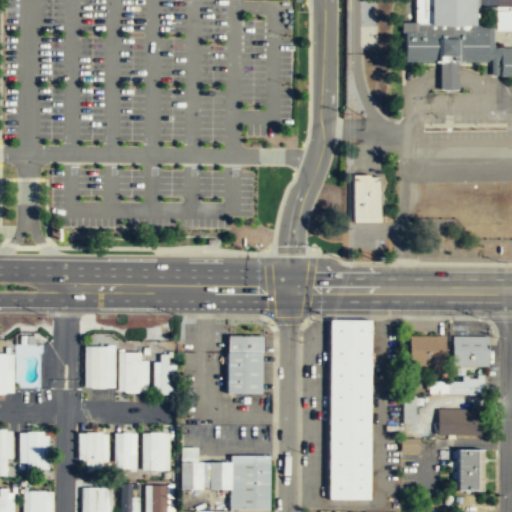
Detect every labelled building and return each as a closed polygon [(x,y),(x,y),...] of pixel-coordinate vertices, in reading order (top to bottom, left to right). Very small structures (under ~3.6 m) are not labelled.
[(473,24),(473,11),(473,0),(429,0),(429,24),(451,25),(473,24)] [(511,5),(494,5),(494,10),(493,10),(494,11),(494,30),(511,30),(511,5)] [(486,61),(486,47),(486,29),(473,29),(402,30),(403,45),(402,61),(486,61)] [(511,76),(511,47),(499,47),(499,63),(499,76),(511,76)] [(351,224),(379,224),(379,176),(351,176),(351,224)] [(328,320),(327,499),(368,499),(369,320),(328,320)] [(226,335),(225,392),(261,393),(262,336),(226,335)] [(444,365),(444,336),(407,336),(407,365),(444,365)] [(486,366),(486,336),(451,336),(451,366),(486,366)] [(103,387),(104,387),(104,345),(88,345),(88,387),(90,387),(103,387)] [(137,391),(137,390),(138,390),(138,351),(122,351),(121,390),(123,390),(123,391),(137,391)] [(0,353),(0,393),(12,394),(13,353),(0,353)] [(166,394),(166,353),(158,353),(158,394),(166,394)] [(426,394),(483,394),(483,378),(426,378),(426,394)] [(401,424),(413,424),(413,398),(401,398),(401,424)] [(436,435),(479,435),(479,410),(436,410),(436,435)] [(10,430),(0,429),(0,474),(4,474),(4,458),(10,458),(10,430)] [(43,470),(43,431),(35,430),(26,431),(29,470),(43,470)] [(100,431),(100,472),(83,472),(83,431),(100,431)] [(128,468),(128,431),(120,431),(119,468),(128,468)] [(161,469),(161,431),(147,431),(146,468),(161,469)] [(417,438),(398,438),(398,452),(417,452),(417,438)] [(179,448),(178,489),(228,489),(228,510),(270,510),(270,456),(229,456),(229,462),(196,462),(196,448),(179,448)] [(480,449),(452,449),(452,490),(480,490),(480,449)] [(128,511),(129,479),(118,479),(117,511),(128,511)] [(165,511),(165,484),(157,484),(149,484),(148,511),(165,511)] [(101,511),(101,486),(85,486),(84,511),(101,511)] [(0,511),(11,511),(12,490),(0,489),(0,511)] [(45,511),(45,490),(28,490),(28,511),(45,511)]
